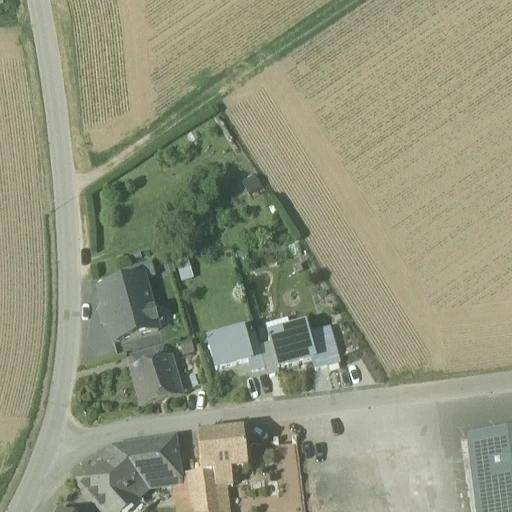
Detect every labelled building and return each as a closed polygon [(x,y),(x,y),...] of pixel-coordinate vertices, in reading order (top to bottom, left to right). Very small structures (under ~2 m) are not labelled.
[(168,222),(176,239),(212,222),(204,205),(168,222)] [(122,273),(125,286),(143,281),(143,282),(155,279),(151,265),(122,273)] [(98,293),(112,345),(157,333),(143,282),(143,281),(125,286),(98,293)] [(270,346),(277,372),(312,363),(313,362),(306,337),(304,331),(269,341),(269,344),(268,344),(268,346),(270,346)] [(312,363),(315,373),(339,366),(329,331),(306,337),(313,362),(312,363)] [(208,346),(215,373),(247,364),(250,363),(247,351),(244,340),(242,336),(208,346)] [(244,340),(247,351),(257,348),(258,348),(255,337),(244,340)] [(270,346),(268,346),(269,347),(259,349),(267,379),(278,375),(277,372),(270,346)] [(247,364),(251,376),(264,372),(257,348),(247,351),(250,363),(247,364)] [(130,359),(133,370),(167,360),(164,349),(130,359)] [(130,370),(141,410),(181,398),(170,359),(167,360),(133,370),(130,370)] [(476,511),(511,511),(511,433),(467,440),(476,511)] [(202,476),(203,478),(214,476),(246,472),(243,434),(197,441),(202,476)] [(115,452),(102,463),(136,502),(149,490),(153,486),(174,483),(180,482),(174,442),(115,452)] [(100,511),(124,511),(136,502),(102,463),(77,486),(100,511)] [(218,511),(214,476),(203,478),(202,476),(190,478),(190,481),(194,511),(218,511)] [(174,483),(178,511),(194,511),(190,481),(180,482),(174,483)] [(144,511),(154,504),(149,490),(136,502),(124,511),(144,511)]
